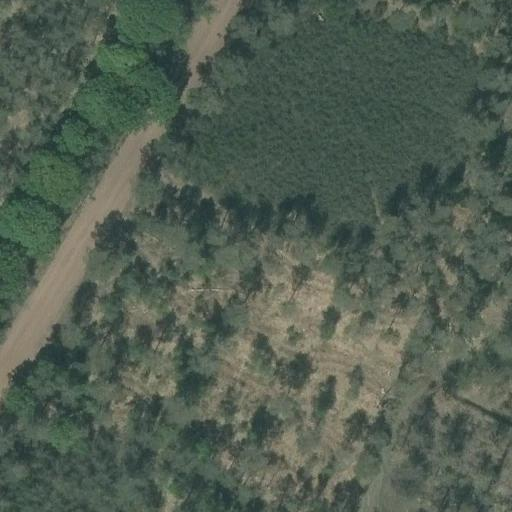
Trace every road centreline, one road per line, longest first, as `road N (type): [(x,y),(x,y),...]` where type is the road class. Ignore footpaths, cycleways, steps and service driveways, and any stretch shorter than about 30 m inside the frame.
road 1 (track): [(0,364),(226,0)]
road 2 (track): [(0,238),(142,0)]
